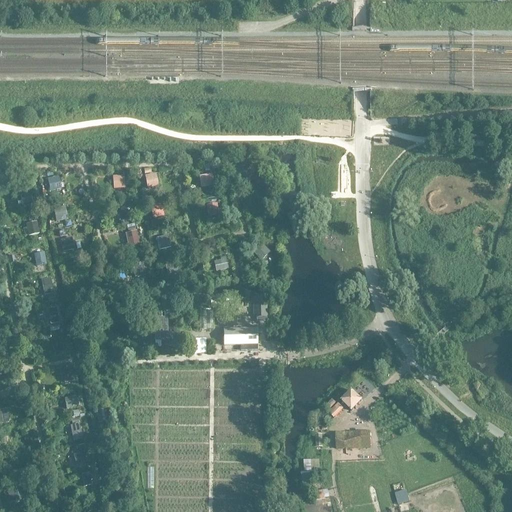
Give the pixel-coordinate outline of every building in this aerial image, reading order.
[(254,171),(257,184),(271,181),(268,168),(254,171)] [(157,171),(144,173),(146,188),(160,186),(157,171)] [(197,175),(200,188),(213,186),(211,172),(197,175)] [(112,174),(113,188),(127,187),(126,173),(112,174)] [(59,176),(44,179),(47,193),(62,190),(59,176)] [(31,190),(19,193),(21,204),(33,202),(31,190)] [(217,201),(207,202),(208,216),(218,215),(217,201)] [(133,203),(124,204),(125,216),(134,215),(133,203)] [(164,205),(150,207),(152,221),(166,219),(164,205)] [(54,211),(56,224),(70,221),(67,208),(54,211)] [(24,222),(26,235),(40,233),(37,219),(24,222)] [(125,231),(127,244),(141,241),(138,228),(125,231)] [(169,234),(156,236),(158,249),(171,247),(169,234)] [(72,238),(60,240),(62,255),(73,253),(72,238)] [(272,251),(262,242),(252,253),(263,262),(272,251)] [(45,253),(33,255),(34,265),(47,263),(45,253)] [(214,260),(216,273),(230,270),(227,257),(214,260)] [(144,261),(131,263),(133,276),(146,274),(144,261)] [(162,264),(165,277),(178,275),(176,261),(162,264)] [(62,276),(65,289),(78,286),(76,273),(62,276)] [(39,279),(42,293),(56,290),(53,277),(39,279)] [(266,319),(266,299),(255,299),(256,319),(266,319)] [(57,308),(48,310),(50,325),(60,323),(57,308)] [(212,330),(212,312),(199,312),(199,330),(212,330)] [(161,318),(155,318),(154,318),(154,342),(160,341),(172,341),(172,334),(167,334),(167,318),(161,318)] [(257,351),(256,330),(223,330),(224,346),(240,345),(240,351),(257,351)] [(207,350),(208,339),(194,339),(194,350),(207,350)] [(50,343),(53,356),(66,353),(64,340),(50,343)] [(59,370),(62,383),(75,381),(72,367),(59,370)] [(362,398),(367,394),(362,389),(358,394),(362,398)] [(351,411),(361,401),(351,391),(341,401),(351,411)] [(65,398),(68,409),(80,406),(78,395),(65,398)] [(334,419),(343,409),(338,404),(329,414),(334,419)] [(0,408),(0,422),(10,421),(7,407),(0,408)] [(67,425),(70,438),(83,436),(81,422),(67,425)] [(370,448),(369,432),(336,434),(336,449),(370,448)] [(88,463),(85,452),(75,454),(77,465),(88,463)] [(305,459),(306,472),(321,471),(321,459),(305,459)] [(2,472),(5,485),(18,483),(16,469),(2,472)] [(79,474),(82,487),(95,485),(93,471),(79,474)] [(400,504),(411,500),(408,489),(396,493),(400,504)] [(9,492),(11,502),(20,501),(19,490),(9,492)]
